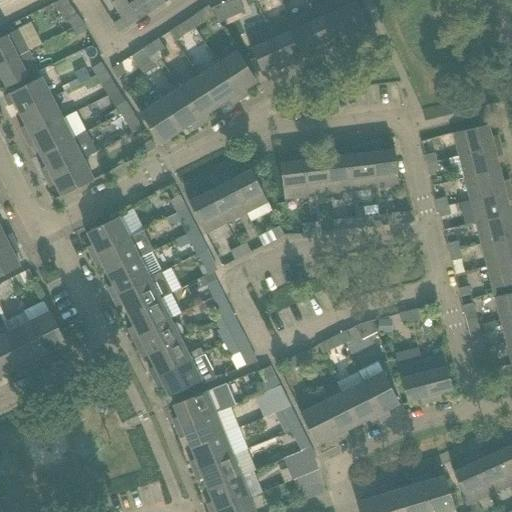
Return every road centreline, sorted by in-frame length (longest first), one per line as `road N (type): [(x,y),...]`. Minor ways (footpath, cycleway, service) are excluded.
road 1 (residential): [(41,228),(245,133),(392,117),(409,141),(433,235)]
road 2 (residential): [(433,235),(300,249),(231,275),(274,349),(355,310),(445,284)]
road 3 (residential): [(0,405),(111,348),(41,228)]
road 4 (residential): [(347,511),(334,463),(406,429),(477,412)]
road 5 (residential): [(83,0),(113,47),(196,0)]
road 6 (residential): [(477,412),(445,284)]
